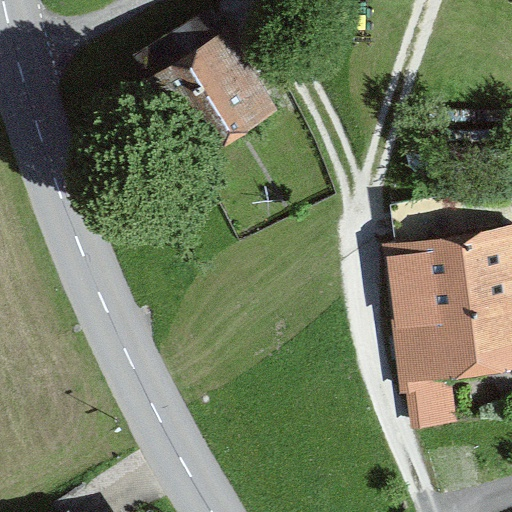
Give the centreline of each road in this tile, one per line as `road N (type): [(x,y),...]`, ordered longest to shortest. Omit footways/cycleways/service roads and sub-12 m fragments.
road 1 (track): [(426,511),(368,333),(362,221),(307,76),(234,0)]
road 2 (secondary): [(212,511),(86,262),(4,0)]
road 3 (track): [(362,221),(432,0)]
